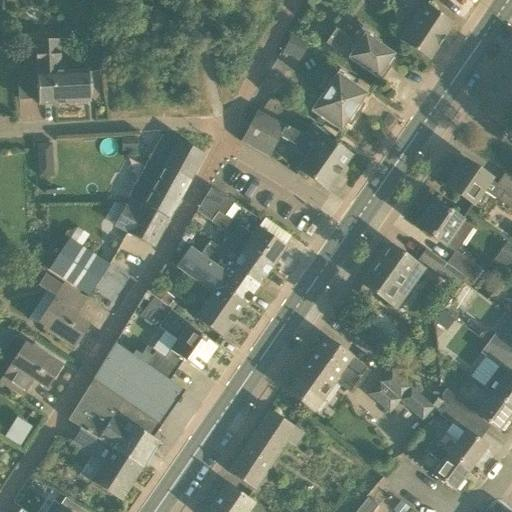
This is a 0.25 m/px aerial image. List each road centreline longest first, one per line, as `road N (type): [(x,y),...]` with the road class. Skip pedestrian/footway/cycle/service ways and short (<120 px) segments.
road 1 (residential): [(0,502),(223,141)]
road 2 (secondary): [(154,511),(353,224)]
road 3 (secondary): [(353,224),(508,0)]
road 4 (residential): [(0,129),(169,122),(224,128)]
road 5 (residential): [(353,224),(223,141)]
road 6 (residential): [(395,472),(450,511),(489,494),(511,466)]
